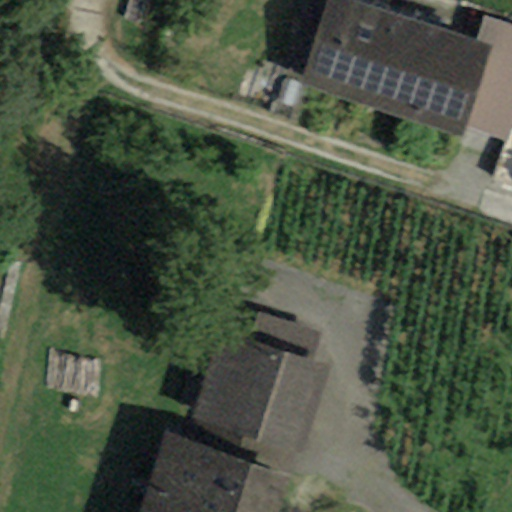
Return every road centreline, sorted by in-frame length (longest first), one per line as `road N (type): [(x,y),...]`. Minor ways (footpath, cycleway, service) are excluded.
road 1 (track): [(85,30),(114,73),(132,83),(463,190)]
road 2 (track): [(93,0),(0,394)]
